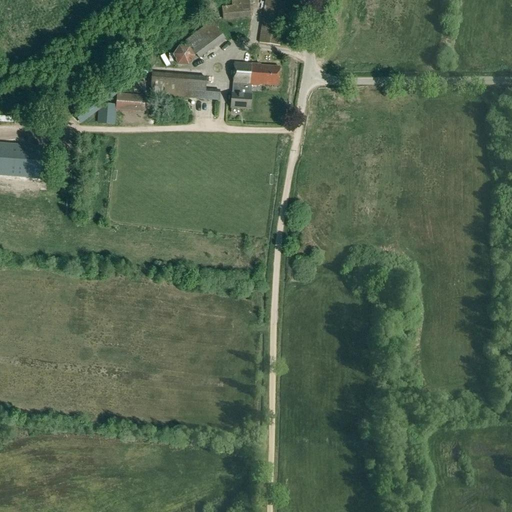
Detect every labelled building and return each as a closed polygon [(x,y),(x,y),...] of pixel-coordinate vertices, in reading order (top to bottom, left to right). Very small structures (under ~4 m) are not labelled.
[(249,0),(231,0),(232,6),(222,6),(223,20),(251,17),(249,0)] [(265,0),(259,43),(280,46),(287,0),(265,0)] [(195,57),(196,56),(199,59),(225,38),(211,21),(186,40),(190,47),(179,46),(173,56),(178,66),(189,66),(195,57)] [(115,125),(117,111),(143,113),(145,96),(118,94),(135,82),(140,77),(148,74),(147,67),(156,61),(149,52),(64,116),(68,122),(75,116),(80,125),(98,111),(97,124),(115,125)] [(260,65),(251,64),(235,63),(233,83),(250,85),(252,85),(260,85),(277,86),(279,67),(260,65)] [(151,72),(150,96),(219,101),(220,93),(206,92),(207,77),(151,72)] [(250,85),(233,83),(232,92),(251,93),(252,85),(250,85)] [(232,93),(231,108),(250,109),(251,94),(232,93)] [(40,148),(0,145),(0,173),(38,177),(40,148)]
